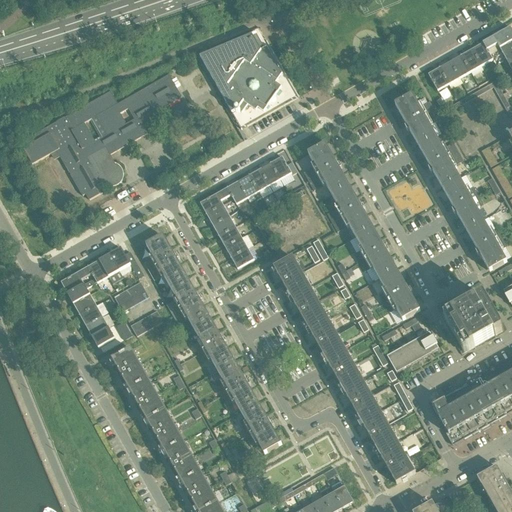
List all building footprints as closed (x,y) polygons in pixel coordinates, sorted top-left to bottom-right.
[(511,31),(511,29),(484,45),(486,48),(486,49),(488,52),(488,51),(490,54),(489,54),(490,55),(495,53),(493,49),(493,48),(498,46),(500,48),(501,50),(504,48),(511,43),(511,31)] [(223,48),(200,58),(206,68),(228,106),(230,105),(236,108),(234,110),(235,112),(237,114),(239,113),(240,112),(242,113),(248,105),(256,111),(258,108),(264,112),(270,103),(271,103),(272,103),(273,103),(274,103),(275,103),(275,102),(276,101),(276,100),(276,99),(276,98),(275,97),(281,87),(276,83),(278,80),(283,74),(267,48),(266,47),(264,48),(259,39),(259,38),(256,35),(245,39),(223,48)] [(511,43),(504,48),(501,50),(507,60),(511,57),(511,43)] [(477,48),(472,51),(481,68),(493,61),(490,55),(489,54),(490,54),(488,51),(488,52),(486,49),(486,48),(484,45),(477,48)] [(472,51),(461,57),(471,74),(481,68),(472,51)] [(461,57),(451,63),(460,80),(471,74),(461,57)] [(451,63),(440,69),(449,86),(460,80),(451,63)] [(440,69),(429,76),(438,92),(449,86),(440,69)] [(111,93),(32,137),(36,143),(24,150),(33,165),(60,150),(62,154),(59,155),(83,197),(87,195),(90,201),(106,192),(105,189),(109,187),(111,188),(114,187),(116,187),(119,185),(120,184),(122,182),(123,180),(123,178),(124,176),(123,173),(122,171),(121,169),(119,167),(117,165),(115,164),(110,156),(148,134),(145,128),(163,117),(160,111),(182,98),(170,76),(118,105),(113,96),(111,93)] [(474,100),(494,89),(494,88),(498,86),(496,82),(472,96),(474,100)] [(396,106),(432,171),(490,273),(493,271),(504,265),(507,263),(413,96),(410,98),(398,104),(398,105),(396,106)] [(466,104),(474,100),(472,96),(464,100),(466,104)] [(458,109),(466,104),(464,100),(456,105),(458,109)] [(430,103),(422,107),(432,125),(440,121),(430,103)] [(450,113),(458,109),(456,105),(448,109),(447,109),(450,113)] [(453,144),(445,148),(456,166),(464,162),(457,151),(453,144)] [(316,167),(304,174),(314,192),(326,185),(339,209),(327,215),(338,233),(349,227),(363,251),(356,255),(366,273),(373,268),(386,292),(379,296),(389,314),(397,310),(398,312),(400,317),(403,315),(406,321),(418,314),(414,308),(417,307),(329,151),(326,153),(323,147),(312,154),(315,159),(312,161),(316,167)] [(282,159),(271,165),(281,181),(292,175),(282,159)] [(271,165),(260,171),(270,187),(281,181),(271,165)] [(260,171),(250,177),(259,194),(270,187),(260,171)] [(250,177),(239,183),(248,200),(254,197),(257,202),(262,199),(259,194),(250,177)] [(491,179),(487,181),(491,189),(496,186),(491,179)] [(239,183),(228,190),(230,194),(232,197),(231,197),(233,200),(234,201),(237,206),(248,200),(239,183)] [(496,186),(491,189),(495,196),(500,194),(496,186)] [(474,188),(469,190),(480,208),(484,206),(474,188)] [(201,205),(207,216),(224,207),(221,203),(231,197),(232,197),(230,194),(228,190),(201,205)] [(301,193),(294,197),(296,201),(304,196),(301,192),(301,193)] [(294,197),(286,201),(288,205),(296,201),(294,197)] [(286,201),(278,206),(280,210),(288,205),(286,201)] [(278,206),(270,210),(272,214),(280,210),(278,206)] [(207,216),(213,227),(230,218),(224,207),(207,216)] [(270,210),(262,215),(264,219),(272,214),(270,210)] [(256,224),(260,221),(264,219),(262,215),(254,220),(256,224)] [(213,227),(219,238),(236,229),(230,218),(213,227)] [(256,224),(260,230),(264,228),(260,221),(256,224)] [(260,230),(264,237),(268,235),(264,228),(260,230)] [(219,238),(225,249),(242,239),(236,229),(219,238)] [(497,229),(493,231),(503,249),(507,247),(497,229)] [(264,237),(268,244),(272,242),(268,235),(264,237)] [(154,260),(144,266),(153,283),(164,277),(176,299),(177,300),(177,301),(167,307),(177,324),(187,319),(201,343),(194,347),(204,364),(211,360),(225,385),(218,389),(228,406),(235,402),(248,426),(241,430),(251,448),(258,444),(265,456),(268,454),(279,448),(282,446),(272,428),(259,405),(256,399),(212,321),(167,243),(164,238),(161,239),(155,242),(150,245),(150,246),(147,247),(154,260)] [(225,249),(232,260),(248,250),(242,239),(225,249)] [(272,242),(268,244),(272,251),(271,252),(276,249),(272,242)] [(122,250),(111,256),(120,272),(131,266),(133,271),(139,281),(144,278),(139,268),(130,253),(125,256),(122,250)] [(248,250),(232,260),(238,271),(254,261),(248,250)] [(111,256),(99,262),(109,279),(120,272),(111,256)] [(358,417),(369,437),(367,438),(373,449),(375,448),(383,460),(386,467),(384,468),(391,480),(393,479),(397,486),(416,475),(408,462),(369,392),(366,387),(294,258),(275,269),(274,269),(282,283),(280,284),(286,295),(288,294),(299,313),(297,314),(303,326),(305,325),(316,344),(315,345),(321,357),(323,356),(334,375),(332,376),(338,388),(340,386),(351,406),(349,407),(356,418),(358,417)] [(99,262),(89,268),(91,273),(92,275),(92,276),(93,279),(94,278),(95,280),(98,285),(109,279),(99,262)] [(338,267),(342,275),(346,272),(342,265),(338,267)] [(89,268),(62,284),(68,295),(84,286),(82,281),(92,276),(92,275),(91,273),(89,268)] [(346,272),(342,275),(346,282),(350,279),(346,272)] [(84,286),(68,295),(74,305),(90,296),(87,290),(94,286),(94,287),(98,285),(95,280),(91,282),(84,286)] [(141,284),(134,287),(137,292),(139,291),(143,288),(141,284)] [(134,287),(128,291),(130,296),(134,294),(137,292),(134,287)] [(511,287),(503,292),(506,297),(505,297),(510,305),(510,304),(511,306),(511,287)] [(143,288),(139,291),(145,301),(149,299),(143,288)] [(115,298),(117,303),(124,299),(129,296),(130,296),(128,291),(115,298)] [(137,292),(134,294),(140,304),(145,301),(139,291),(137,292)] [(130,296),(129,296),(135,307),(140,304),(134,294),(130,296)] [(90,296),(74,305),(80,317),(97,308),(90,296)] [(135,307),(129,296),(124,299),(126,305),(129,310),(135,307)] [(484,297),(475,303),(442,321),(462,356),(504,332),(484,297)] [(117,303),(120,308),(126,305),(124,299),(117,303)] [(126,305),(120,308),(123,313),(129,310),(126,305)] [(366,306),(361,309),(365,316),(370,313),(366,306)] [(97,308),(80,317),(86,328),(103,318),(97,308)] [(157,313),(152,315),(158,326),(163,323),(157,313)] [(370,313),(365,316),(369,323),(374,320),(370,313)] [(152,315),(148,318),(154,329),(158,326),(152,315)] [(103,318),(86,328),(93,338),(109,329),(103,318)] [(148,318),(143,321),(149,332),(154,329),(148,318)] [(149,332),(143,321),(138,324),(141,329),(144,334),(149,332)] [(124,323),(117,328),(125,342),(133,338),(132,337),(124,323)] [(131,327),(134,333),(141,329),(138,324),(131,327)] [(109,329),(93,338),(99,350),(115,340),(109,329)] [(141,329),(134,333),(137,338),(144,334),(141,329)] [(430,334),(419,340),(429,356),(439,350),(437,346),(438,345),(433,338),(432,338),(430,334)] [(419,340),(409,346),(418,362),(429,356),(419,340)] [(409,346),(398,352),(407,368),(418,362),(409,346)] [(196,509),(197,511),(223,511),(194,462),(131,350),(112,361),(120,374),(118,375),(124,387),(126,386),(137,405),(135,406),(142,418),(144,416),(155,436),(153,437),(159,449),(161,447),(172,467),(170,468),(177,479),(179,478),(189,497),(187,498),(194,510),(196,509)] [(407,368),(398,352),(388,358),(387,358),(397,374),(407,368)] [(453,447),(511,413),(511,357),(432,403),(433,403),(430,405),(438,417),(439,417),(448,434),(446,435),(450,443),(453,447)] [(177,386),(182,383),(179,377),(173,380),(177,386)] [(185,388),(182,383),(177,386),(180,391),(185,388)] [(511,511),(511,494),(507,486),(509,485),(506,480),(504,481),(497,468),(478,479),(496,511),(511,511)] [(325,474),(323,475),(326,479),(328,482),(338,476),(337,473),(334,469),(325,474)] [(226,473),(220,476),(223,481),(229,479),(228,477),(226,473)] [(315,480),(313,481),(315,485),(326,479),(323,475),(322,476),(315,480)] [(229,479),(223,481),(226,487),(232,484),(229,479)] [(313,481),(302,487),(305,491),(315,485),(313,481)] [(332,489),(331,489),(334,494),(343,509),(353,503),(353,504),(354,503),(345,487),(342,483),(332,489)] [(302,487),(292,493),(294,497),(305,491),(302,487)] [(331,487),(320,493),(324,499),(323,499),(330,511),(338,511),(343,509),(334,494),(331,489),(332,489),(331,487)] [(458,491),(457,491),(449,495),(449,496),(449,497),(452,502),(452,503),(453,503),(454,503),(461,499),(461,498),(462,498),(462,497),(458,491)] [(292,493),(282,499),(284,503),(294,497),(292,493)] [(280,500),(271,505),(274,509),(284,503),(282,499),(280,500)] [(330,511),(323,499),(313,505),(316,511),(330,511)]
